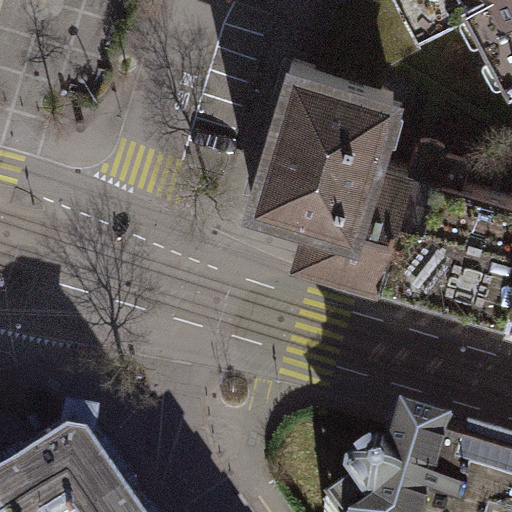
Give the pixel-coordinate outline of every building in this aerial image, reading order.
[(352,0),(338,8),(353,36),(382,56),(471,8),(466,0),(352,0)] [(511,0),(466,0),(471,8),(506,75),(511,71),(511,0)] [(251,188),(309,205),(297,244),(379,269),(410,163),(373,151),(383,118),(393,84),(309,59),(292,53),(251,188)] [(379,269),(507,307),(511,289),(511,193),(462,179),(469,153),(446,146),(448,138),(420,130),(410,163),(379,269)] [(511,511),(511,467),(398,432),(385,475),(375,475),(348,495),(347,501),(332,511),(511,511)] [(0,511),(136,511),(93,448),(94,439),(65,435),(65,445),(0,486),(0,511)]
